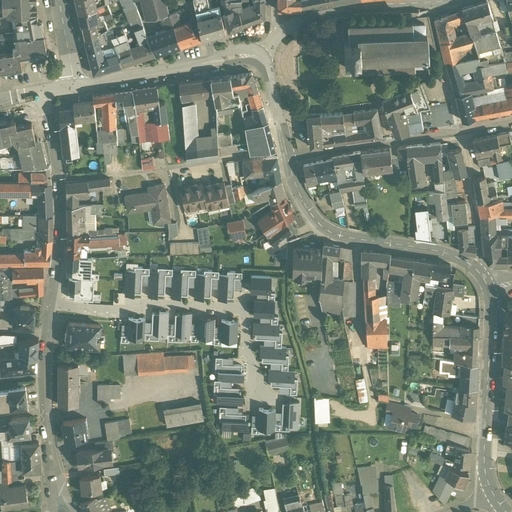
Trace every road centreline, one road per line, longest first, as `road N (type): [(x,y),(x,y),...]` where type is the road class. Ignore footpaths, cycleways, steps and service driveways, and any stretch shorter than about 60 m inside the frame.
road 1 (residential): [(53,307),(244,309),(257,396)]
road 2 (secondary): [(287,161),(319,226),(474,269)]
road 3 (residential): [(57,181),(284,153)]
road 4 (secondary): [(493,495),(483,463),(489,290)]
road 5 (secondary): [(259,57),(75,88)]
road 6 (residential): [(55,488),(46,373),(53,307)]
road 7 (residential): [(287,161),(461,133)]
road 8 (secondary): [(429,3),(362,8),(278,34)]
road 9 (residential): [(461,133),(480,257),(474,269)]
road 10 (residential): [(429,3),(461,133)]
road 11 (residential): [(53,307),(57,181)]
